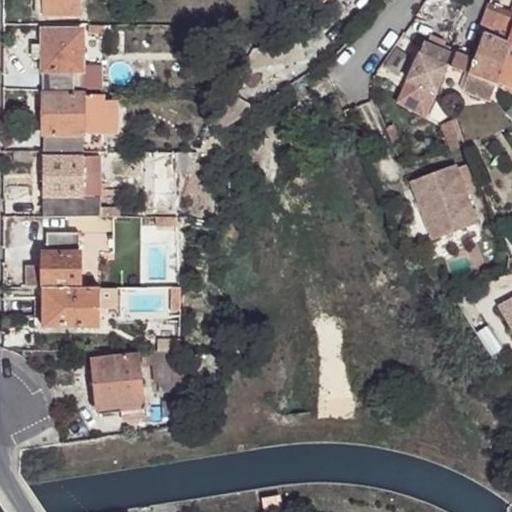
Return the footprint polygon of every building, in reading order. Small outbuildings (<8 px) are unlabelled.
[(36,0),(37,16),(45,16),(45,0),(36,0)] [(80,0),(45,0),(45,16),(45,18),(80,18),(80,0)] [(511,16),(499,13),(489,39),(483,38),(473,63),(457,56),(452,69),(468,75),(494,85),(511,91),(511,16)] [(231,27),(237,39),(248,34),(243,27),(231,27)] [(275,33),(277,41),(288,38),(286,31),(275,33)] [(45,92),(84,92),(84,33),(46,33),(46,45),(45,59),(45,92)] [(246,55),(255,51),(248,34),(237,39),(246,55)] [(267,58),(272,70),(315,56),(311,43),(267,58)] [(45,59),(46,45),(36,45),(37,59),(45,59)] [(423,46),(407,84),(435,96),(447,66),(444,65),(448,56),(423,46)] [(494,85),(468,75),(463,89),(489,100),(494,85)] [(407,84),(398,106),(426,118),(435,96),(407,84)] [(223,101),(224,94),(190,93),(190,101),(223,101)] [(45,137),(86,138),(87,98),(46,97),(45,137)] [(87,98),(86,138),(103,138),(103,98),(87,98)] [(443,125),(456,150),(463,146),(469,143),(455,119),(443,125)] [(44,155),(85,155),(86,138),(45,137),(44,155)] [(30,155),(14,155),(14,166),(30,166),(30,155)] [(190,177),(195,162),(195,155),(155,156),(154,194),(154,214),(173,215),(173,198),(177,198),(177,174),(190,177)] [(155,156),(146,156),(146,194),(154,194),(155,156)] [(45,160),(44,219),(46,219),(73,220),(101,220),(101,213),(102,162),(45,160)] [(462,166),(454,169),(466,195),(473,191),(462,166)] [(454,169),(453,167),(410,186),(434,243),(478,224),(466,195),(454,169)] [(168,229),(168,221),(156,221),(156,228),(168,229)] [(43,269),(44,290),(79,290),(78,257),(79,237),(47,236),(47,256),(43,256),(43,269)] [(44,290),(43,269),(27,269),(27,290),(44,290)] [(99,331),(100,291),(79,290),(44,290),(43,331),(99,331)] [(146,314),(168,313),(168,290),(147,290),(146,314)] [(168,313),(180,312),(181,290),(168,290),(168,313)] [(511,305),(501,312),(511,333),(511,305)] [(139,362),(137,354),(91,355),(93,365),(139,362)] [(153,363),(179,364),(179,354),(153,354),(153,361),(153,363)] [(145,424),(139,362),(93,365),(94,386),(98,412),(98,418),(121,415),(122,426),(145,424)] [(157,393),(183,393),(179,364),(153,363),(153,384),(157,384),(157,393)] [(92,412),(98,412),(94,386),(89,386),(92,412)] [(279,497),(262,500),(263,511),(276,511),(281,511),(279,497)]
